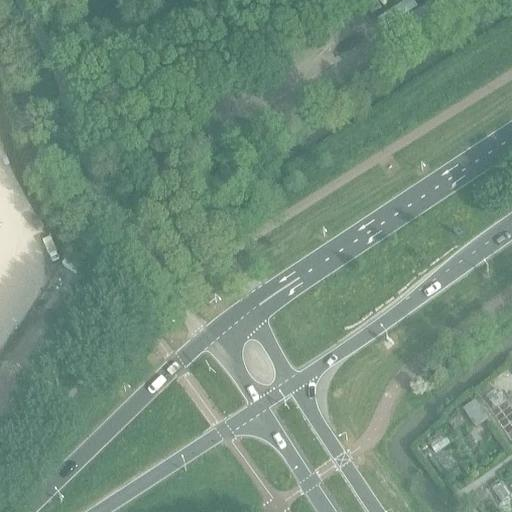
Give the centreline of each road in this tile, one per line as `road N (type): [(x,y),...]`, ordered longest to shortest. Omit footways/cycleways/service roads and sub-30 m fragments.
road 1 (secondary): [(511,142),(249,314)]
road 2 (secondary): [(296,386),(511,233)]
road 3 (secondary): [(217,334),(175,365),(28,511)]
road 4 (secondary): [(95,511),(261,408)]
road 5 (tertiary): [(378,511),(296,386)]
road 6 (tertiary): [(261,408),(327,511)]
